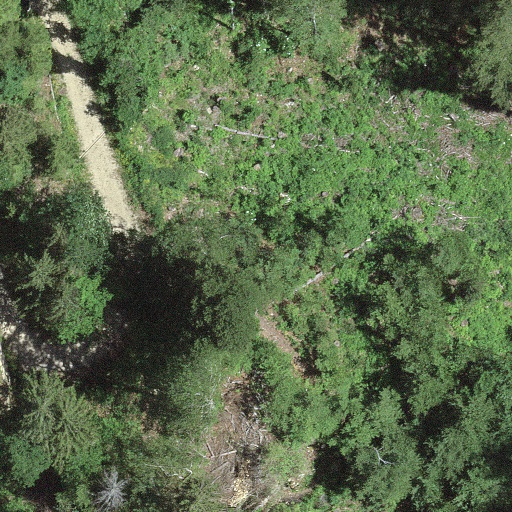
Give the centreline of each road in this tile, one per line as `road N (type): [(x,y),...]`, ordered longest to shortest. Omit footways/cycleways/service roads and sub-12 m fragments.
road 1 (track): [(144,511),(155,376),(145,252),(95,150),(53,0)]
road 2 (track): [(0,263),(29,338),(49,355),(73,355),(105,333),(147,271)]
